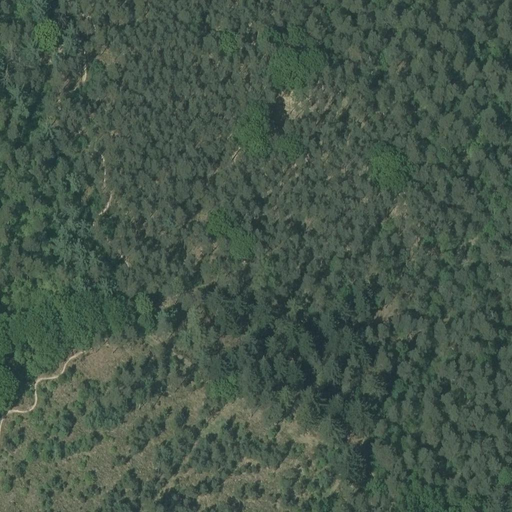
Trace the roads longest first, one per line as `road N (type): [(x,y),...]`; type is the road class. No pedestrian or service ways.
road 1 (track): [(0,377),(76,332),(226,295),(373,291),(422,279),(459,253),(387,127),(348,104),(319,61),(257,0)]
road 2 (track): [(458,511),(402,489),(185,361),(76,332)]
road 3 (track): [(440,266),(437,295),(398,342),(385,388),(366,411),(320,511)]
